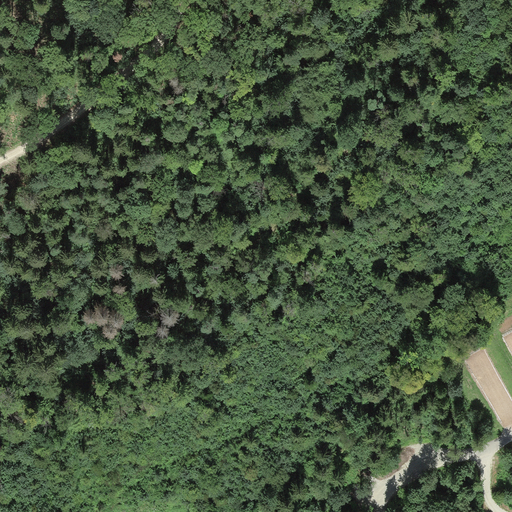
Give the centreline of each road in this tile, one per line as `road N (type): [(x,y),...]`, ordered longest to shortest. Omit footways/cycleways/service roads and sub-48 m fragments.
road 1 (track): [(0,314),(91,300),(183,273),(300,206)]
road 2 (track): [(374,354),(217,441),(139,474),(107,511)]
road 3 (track): [(0,159),(79,108),(154,44),(180,0)]
road 4 (track): [(378,57),(343,157),(300,206)]
road 5 (track): [(379,511),(387,477),(419,457),(481,451),(511,438)]
